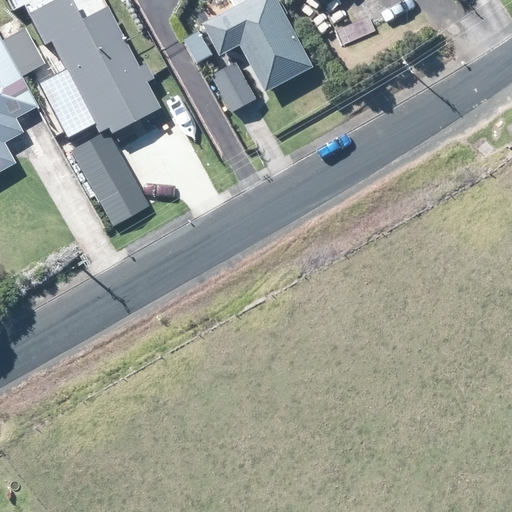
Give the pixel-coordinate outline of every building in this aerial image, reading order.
[(10,0),(0,0),(0,25),(19,15),(10,0)] [(161,101),(107,1),(82,15),(74,0),(46,0),(29,9),(45,38),(50,35),(97,125),(108,119),(112,126),(161,101)] [(260,0),(203,32),(220,61),(240,50),(264,95),(309,70),(270,0),(260,0)] [(39,61),(16,20),(0,29),(0,37),(20,73),(39,61)] [(12,119),(34,106),(0,46),(0,170),(12,164),(1,145),(16,136),(20,133),(12,119)] [(236,66),(212,79),(230,113),(255,99),(236,66)] [(132,182),(129,178),(102,132),(67,153),(97,204),(132,182)]
